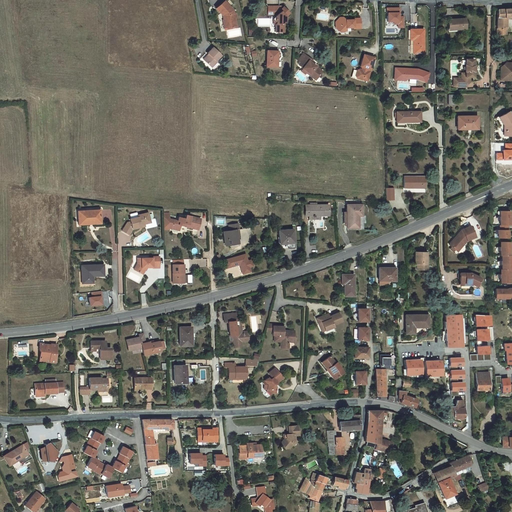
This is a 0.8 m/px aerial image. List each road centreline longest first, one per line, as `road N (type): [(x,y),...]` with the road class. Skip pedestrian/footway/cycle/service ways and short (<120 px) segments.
road 1 (tertiary): [(511,184),(277,278),(140,313),(0,333)]
road 2 (tertiary): [(0,423),(362,403)]
road 3 (residential): [(476,446),(387,496),(347,495)]
